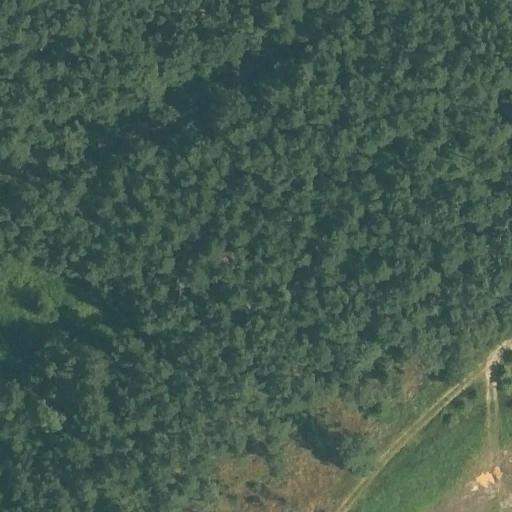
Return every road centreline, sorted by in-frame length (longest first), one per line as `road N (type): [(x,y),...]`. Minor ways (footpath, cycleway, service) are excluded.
road 1 (track): [(0,193),(400,0)]
road 2 (track): [(511,337),(455,384),(511,489)]
